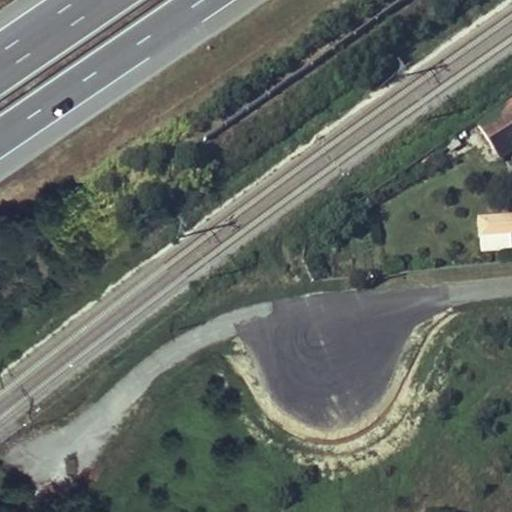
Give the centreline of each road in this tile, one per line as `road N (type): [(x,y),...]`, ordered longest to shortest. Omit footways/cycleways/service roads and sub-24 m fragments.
road 1 (residential): [(59,455),(154,367),(228,325),(344,302),(511,286)]
road 2 (motorway): [(0,137),(204,0)]
